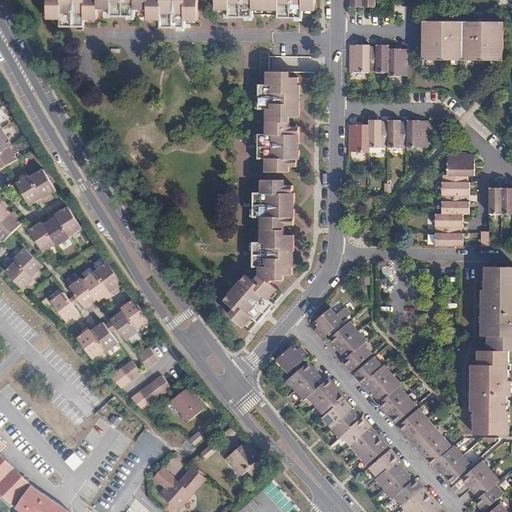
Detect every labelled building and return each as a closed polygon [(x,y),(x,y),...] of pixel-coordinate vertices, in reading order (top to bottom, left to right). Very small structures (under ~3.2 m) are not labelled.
[(48,0),(49,16),(61,16),(61,24),(85,24),(86,16),(99,16),(100,7),(112,7),(113,14),(137,14),(137,7),(150,7),(150,17),(163,18),(163,25),(188,25),(188,18),(200,18),(199,0),(48,0)] [(317,8),(317,0),(217,0),(217,8),(231,8),(231,16),(255,16),(255,9),(280,9),(280,16),(304,16),(304,9),(317,8)] [(423,59),(503,61),(504,19),(490,19),(483,18),(483,22),(444,21),(445,18),(437,18),(423,18),(423,49),(423,59)] [(358,45),(350,45),(350,71),(358,72),(370,72),(370,46),(370,45),(358,45)] [(370,46),(370,72),(374,72),(379,72),(379,73),(389,73),(389,49),(390,45),(381,45),(377,45),(377,46),(370,46)] [(389,73),(389,77),(403,78),(403,77),(409,77),(409,49),(402,50),(402,49),(394,49),(389,49),(389,73)] [(415,59),(423,59),(423,49),(415,49),(415,59)] [(301,85),(300,77),(291,76),(290,70),(270,70),(270,82),(262,82),(261,107),(269,107),(269,132),(261,132),(261,157),(269,157),(268,171),(292,171),(292,166),(300,166),(300,159),(302,159),(302,150),(300,150),(300,143),(302,143),(303,132),(298,127),(291,127),(292,117),(298,117),(303,113),(303,101),(300,101),(300,94),(302,94),(303,85),(301,85)] [(369,120),(369,125),(369,148),(383,149),(383,147),(388,148),(388,147),(389,147),(389,122),(382,122),(382,120),(377,120),(369,120)] [(408,147),(408,122),(401,122),(401,120),(396,120),(388,120),(389,122),(389,147),(388,147),(388,148),(388,149),(401,150),(401,149),(407,149),(407,148),(408,147)] [(429,123),(429,121),(420,121),(420,120),(414,120),(408,120),(408,122),(408,147),(407,148),(420,148),(420,147),(429,147),(429,136),(429,123)] [(357,127),(350,127),(350,151),(358,152),(358,153),(369,153),(369,148),(369,125),(361,125),(357,125),(357,127)] [(0,152),(10,147),(12,145),(2,128),(0,129),(0,152)] [(0,170),(7,166),(18,160),(10,147),(0,152),(0,170)] [(448,156),(447,175),(469,176),(475,176),(475,167),(475,164),(475,156),(448,156)] [(50,195),(57,191),(45,169),(31,177),(43,197),(43,198),(50,195)] [(443,195),(444,195),(469,195),(470,195),(470,186),(470,182),(469,182),(469,176),(447,175),(445,175),(445,184),(443,185),(443,195)] [(43,197),(31,177),(30,176),(17,183),(30,205),(36,201),(43,197)] [(287,185),(287,179),(265,179),(264,191),(255,191),(255,215),(263,216),(263,241),(255,241),(254,266),(260,266),(260,274),(255,280),(247,273),(225,299),(235,307),(230,313),(244,325),(252,316),(258,321),(274,303),(269,298),(277,289),(270,282),(273,279),(284,279),(284,274),(293,275),(293,267),(295,266),(295,258),(293,257),(293,250),(295,250),(296,239),(290,234),(285,234),(285,225),(291,225),(296,220),(296,209),(294,209),(294,201),(297,201),(297,193),(295,193),(296,186),(287,185)] [(502,215),(511,214),(511,187),(511,188),(502,188),(502,215)] [(490,215),(502,215),(502,188),(496,188),(490,188),(490,215)] [(464,214),(464,215),(470,214),(470,207),(470,202),(468,202),(469,195),(444,195),(444,203),(443,204),(443,214),(464,214)] [(0,203),(0,224),(11,213),(6,209),(1,203),(0,203)] [(82,227),(69,207),(62,211),(56,215),(57,216),(69,235),(82,227)] [(0,224),(0,237),(4,242),(12,234),(22,224),(17,219),(11,213),(0,224)] [(438,233),(462,234),(462,230),(462,227),(463,227),(464,215),(464,214),(443,214),(442,214),(437,214),(437,228),(438,228),(438,233)] [(70,237),(69,235),(57,216),(50,221),(44,225),(56,243),(58,245),(70,237)] [(30,231),(43,251),(56,243),(44,225),(42,222),(36,226),(30,231)] [(481,246),(489,247),(490,232),(481,231),(481,233),(481,246)] [(437,246),(464,246),(464,234),(462,234),(438,233),(437,233),(437,246)] [(33,277),(38,271),(43,266),(27,249),(16,260),(17,262),(33,277)] [(24,290),(29,284),(35,279),(33,277),(17,262),(6,273),(24,290)] [(111,292),(117,287),(124,282),(110,262),(97,272),(111,292)] [(473,435),(503,435),(503,427),(508,427),(508,412),(505,412),(505,397),(510,398),(511,382),(508,382),(503,382),(503,375),(508,375),(509,352),(511,351),(511,268),(486,268),(485,291),(481,291),(480,338),(487,338),(487,352),(477,352),(477,366),(470,366),(470,411),(473,411),(473,435)] [(105,297),(111,292),(97,272),(84,281),(96,296),(97,299),(103,294),(105,297)] [(90,301),(96,296),(84,281),(82,278),(70,287),(76,295),(80,302),(84,305),(85,308),(91,303),(90,301)] [(53,302),(67,321),(73,317),(79,312),(74,306),(70,300),(65,293),(53,302)] [(76,295),(70,300),(74,306),(80,302),(76,295)] [(124,311),(138,329),(150,320),(149,319),(135,299),(128,304),(122,309),(124,311)] [(321,330),(318,334),(322,339),(343,321),(332,307),(315,322),(319,327),(321,330)] [(118,329),(127,341),(140,332),(138,329),(124,311),(118,316),(111,320),(114,323),(118,329)] [(330,339),(338,349),(360,331),(351,321),(330,339)] [(106,350),(108,353),(120,344),(112,334),(108,328),(104,322),(98,327),(92,332),(106,350)] [(112,334),(118,329),(114,323),(108,328),(112,334)] [(84,334),(78,338),(94,360),(106,350),(92,332),(90,329),(84,334)] [(360,331),(338,349),(347,359),(364,344),(368,340),(360,331)] [(364,344),(347,359),(343,362),(351,372),(373,353),(364,344)] [(309,356),(304,349),(299,353),(297,350),(294,347),(277,360),(288,373),(309,356)] [(150,348),(144,352),(153,364),(159,360),(150,348)] [(144,352),(138,356),(147,368),(153,364),(144,352)] [(362,385),(364,384),(384,366),(375,356),(354,375),(362,385)] [(133,361),(127,365),(136,377),(142,373),(133,361)] [(317,372),(308,362),(287,381),(295,391),(317,372)] [(127,365),(121,370),(130,381),(136,377),(127,365)] [(364,384),(372,393),(394,374),(385,365),(384,366),(364,384)] [(121,370),(111,378),(121,388),(130,381),(121,370)] [(325,382),(317,372),(295,391),(304,401),(308,397),(325,382)] [(394,374),(372,393),(381,403),(400,386),(402,384),(394,375),(394,374)] [(166,392),(172,388),(163,376),(157,380),(166,392)] [(329,379),(325,382),(308,397),(316,407),(337,388),(329,379)] [(160,396),(166,392),(157,380),(151,384),(160,396)] [(146,388),(155,401),(160,396),(151,384),(146,388)] [(400,386),(381,403),(379,404),(387,414),(409,395),(400,386)] [(140,393),(149,405),(155,401),(146,388),(140,393)] [(346,398),(337,388),(316,407),(325,416),(344,399),(346,398)] [(189,423),(205,410),(197,401),(196,402),(187,390),(172,402),(189,423)] [(132,399),(143,410),(149,405),(140,393),(132,399)] [(409,395),(387,414),(396,424),(417,406),(409,395)] [(344,399),(325,416),(323,418),(331,428),(353,409),(344,399)] [(399,427),(407,437),(428,418),(420,408),(398,427),(399,427)] [(353,409),(331,428),(340,437),(342,436),(361,419),(353,409)] [(342,436),(350,445),(371,427),(363,417),(361,419),(342,436)] [(415,446),(437,428),(428,418),(407,437),(415,446)] [(350,445),(359,455),(380,437),(371,427),(350,445)] [(424,456),(445,438),(437,428),(415,446),(424,456)] [(195,446),(203,439),(199,434),(190,441),(195,446)] [(359,455),(368,465),(388,447),(380,437),(359,455)] [(432,466),(433,465),(453,447),(445,438),(424,456),(432,466)] [(255,473),(266,464),(261,459),(252,448),(251,449),(245,443),(227,458),(233,466),(234,465),(241,473),(246,468),(247,469),(250,467),(255,473)] [(213,444),(202,453),(206,459),(217,449),(213,444)] [(453,447),(433,465),(442,475),(463,456),(455,446),(453,447)] [(391,449),(370,467),(378,477),(398,461),(399,459),(391,449)] [(0,454),(0,481),(13,468),(0,454)] [(463,456),(442,475),(450,484),(471,466),(463,456)] [(398,461),(378,477),(376,479),(384,489),(406,471),(398,461)] [(470,489),(492,471),(483,461),(461,479),(470,489)] [(164,467),(153,479),(159,484),(160,483),(169,472),(164,467)] [(172,482),(166,488),(161,494),(179,510),(207,479),(193,467),(179,483),(177,481),(174,484),(172,482)] [(252,476),(255,473),(250,467),(247,469),(252,476)] [(32,486),(13,468),(0,481),(0,493),(15,509),(32,486)] [(406,471),(384,489),(393,499),(395,497),(414,480),(406,471)] [(500,480),(492,471),(470,489),(478,499),(496,484),(500,480)] [(169,472),(160,483),(166,488),(172,482),(174,479),(169,472)] [(416,479),(414,480),(395,497),(403,507),(425,488),(416,479)] [(505,494),(496,484),(478,499),(475,502),(483,511),(505,494)] [(69,511),(32,486),(15,509),(20,511),(69,511)] [(417,511),(433,498),(425,488),(403,507),(407,511),(417,511)] [(436,511),(441,508),(433,498),(417,511),(436,511)] [(508,511),(501,503),(491,511),(508,511)]
